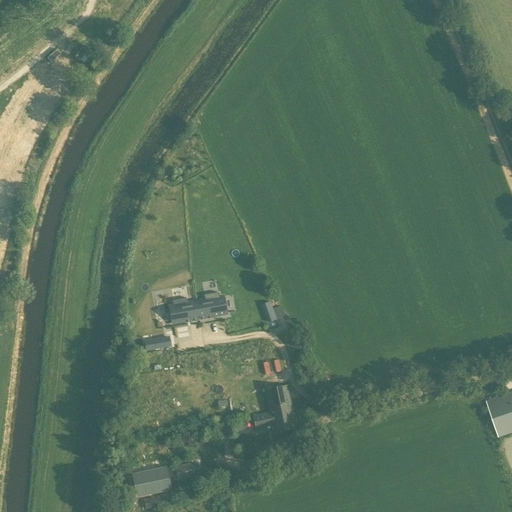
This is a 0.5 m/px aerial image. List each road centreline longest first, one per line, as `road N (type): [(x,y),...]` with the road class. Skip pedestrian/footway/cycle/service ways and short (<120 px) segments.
road 1 (unclassified): [(511,370),(331,415),(298,396),(275,338),(197,338)]
road 2 (track): [(436,0),(511,184)]
